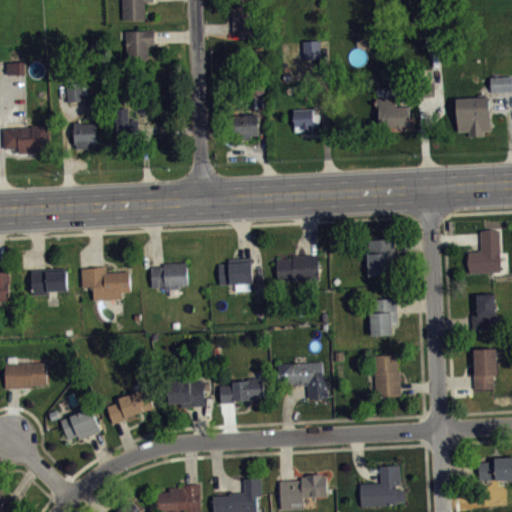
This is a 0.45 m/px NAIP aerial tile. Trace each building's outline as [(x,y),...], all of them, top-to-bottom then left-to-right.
[(122,0),(122,19),(146,19),(145,1),(154,1),(154,0),(122,0)] [(232,0),(233,31),(252,31),(251,0),(232,0)] [(125,30),(145,30),(145,29),(155,29),(156,44),(149,44),(149,64),(126,64),(125,30)] [(302,40),(303,58),(320,57),(319,39),(302,40)] [(6,61),(7,73),(26,73),(26,61),(6,61)] [(9,67),(10,79),(27,79),(27,66),(9,67)] [(511,75),(490,76),(491,92),(511,90),(511,75)] [(65,83),(67,101),(85,99),(82,81),(65,83)] [(409,125),(380,126),(378,93),(396,92),(397,107),(408,107),(409,125)] [(456,97),(458,131),(469,130),(469,136),(484,135),(484,130),(491,130),(489,97),(487,94),(479,94),(478,97),(456,97)] [(116,108),(117,121),(115,121),(117,142),(140,140),(138,119),(130,120),(128,107),(116,108)] [(294,109),(295,131),(312,130),(313,125),(313,107),(294,109)] [(257,113),(259,134),(252,134),(252,139),(240,140),(240,135),(233,135),(233,115),(244,115),(244,112),(257,113)] [(73,121),(74,142),(76,142),(76,148),(90,147),(90,143),(97,143),(96,123),(82,123),(82,121),(73,121)] [(3,127),(5,148),(17,147),(17,152),(51,151),(50,124),(30,124),(30,126),(3,127)] [(469,251),(470,272),(501,271),(500,229),(480,230),(481,249),(478,249),(478,251),(469,251)] [(368,239),(394,239),(395,266),(391,266),(391,274),(369,275),(368,239)] [(276,258),(278,280),(320,279),(319,254),(293,255),(293,258),(276,258)] [(218,262),(220,283),(235,283),(236,290),(252,290),(251,282),(253,281),(252,257),(228,258),(228,262),(218,262)] [(150,265),(152,286),(165,286),(165,288),(180,288),(180,285),(187,285),(187,261),(163,262),(163,265),(150,265)] [(82,267),(82,286),(91,286),(91,292),(93,292),(94,298),(123,298),(123,291),(130,291),(129,270),(106,271),(107,266),(82,267)] [(31,269),(66,267),(68,289),(49,290),(49,293),(32,294),(31,269)] [(0,299),(11,299),(9,271),(0,271),(0,299)] [(477,294),(494,292),(497,329),(473,330),(472,315),(478,315),(477,294)] [(370,313),(371,335),(391,334),(391,324),(398,324),(396,298),(375,298),(376,313),(370,313)] [(474,348),(475,374),(473,375),(474,388),(494,388),(493,373),(497,373),(496,348),(474,348)] [(373,354),(396,353),(397,370),(400,370),(401,396),(376,397),(373,354)] [(4,361),(5,386),(32,387),(32,384),(48,384),(47,362),(4,361)] [(278,363),(322,361),(324,379),(326,379),(328,397),(309,398),(308,384),(279,386),(278,363)] [(219,385),(232,384),(232,381),(247,380),(247,378),(263,377),(264,398),(236,399),(236,402),(220,402),(219,385)] [(181,406),(206,404),(204,379),(167,381),(169,403),(180,402),(181,406)] [(106,405),(113,423),(127,418),(126,416),(157,405),(149,386),(118,397),(120,401),(106,405)] [(59,419),(92,406),(100,426),(98,426),(100,430),(80,439),(77,435),(68,439),(59,419)] [(511,456),(511,478),(480,480),(478,462),(495,461),(495,457),(511,456)] [(380,465),(381,483),(360,484),(361,506),(397,505),(397,502),(404,502),(404,489),(396,489),(396,484),(402,484),(401,464),(380,465)] [(280,480),(281,509),(303,508),(303,496),(327,496),(326,475),(323,475),(322,473),(307,474),(307,476),(302,476),(301,479),(280,480)] [(212,496),(212,511),(257,511),(257,496),(262,496),(261,476),(243,477),(244,491),(228,492),(227,495),(212,496)] [(200,482),(202,510),(172,511),(156,511),(156,491),(169,491),(169,486),(183,486),(182,483),(200,482)] [(0,511),(0,494),(17,504),(13,511),(0,511)] [(143,511),(115,511),(130,498),(143,511)]
